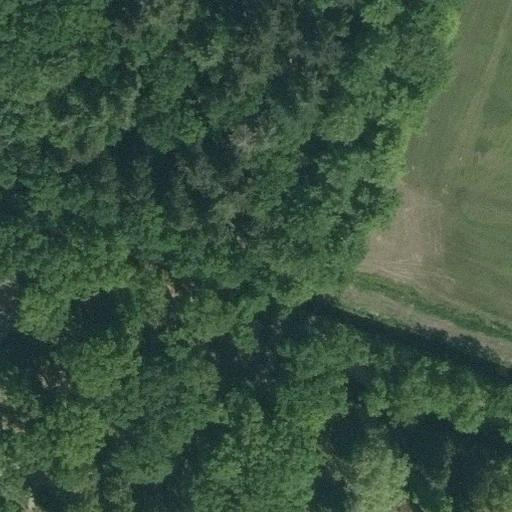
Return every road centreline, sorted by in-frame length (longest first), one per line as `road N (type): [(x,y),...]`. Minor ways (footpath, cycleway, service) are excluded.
road 1 (track): [(0,163),(297,261)]
road 2 (track): [(297,261),(393,0)]
road 3 (track): [(279,326),(210,511)]
road 4 (track): [(0,460),(144,511)]
